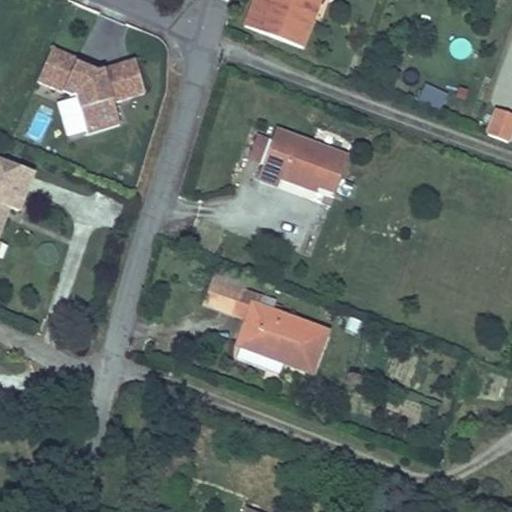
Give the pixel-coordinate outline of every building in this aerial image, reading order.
[(254,0),(245,27),(302,48),(314,17),(307,14),(312,0),(254,0)] [(312,0),(307,14),(314,17),(320,0),(312,0)] [(79,56),(55,46),(41,79),(72,93),(77,92),(85,133),(117,127),(112,102),(144,96),(137,61),(97,70),(77,61),(79,56)] [(424,89),(422,101),(444,104),(446,93),(424,89)] [(23,138),(41,146),(55,114),(37,106),(23,138)] [(511,132),(511,115),(497,110),(487,135),(508,143),(511,132)] [(281,180),(310,191),(311,186),(317,189),(333,194),(347,158),(276,130),(257,180),(278,188),(281,180)] [(0,230),(2,225),(0,220),(0,204),(9,208),(18,211),(32,175),(0,163),(0,230)] [(0,220),(2,225),(9,208),(0,204),(0,220)] [(213,280),(242,291),(245,281),(216,270),(213,280)] [(326,333),(269,311),(254,306),(258,297),(242,291),(213,280),(203,304),(247,320),(238,345),(241,347),(236,359),(278,375),(283,363),(311,374),(326,333)] [(254,306),(269,311),(273,303),(258,297),(254,306)] [(146,482),(139,504),(159,511),(174,511),(187,472),(184,472),(189,457),(159,446),(149,476),(129,468),(127,475),(146,482)]
